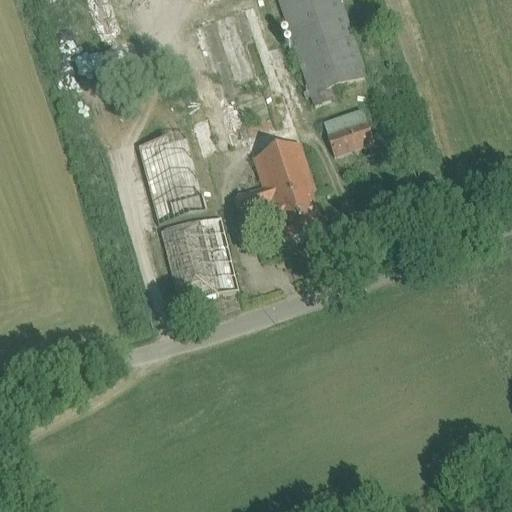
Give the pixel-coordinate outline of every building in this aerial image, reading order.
[(93,0),(104,31),(118,27),(108,0),(93,0)] [(367,81),(340,0),(279,0),(311,97),(315,109),(339,101),(337,94),(336,91),(367,81)] [(233,148),(294,127),(253,8),(192,28),(233,148)] [(144,69),(134,39),(104,49),(114,79),(144,69)] [(323,125),(328,141),(334,160),(374,147),(363,112),(323,125)] [(218,153),(207,118),(190,124),(202,159),(218,153)] [(206,212),(186,137),(139,149),(159,224),(206,212)] [(264,192),(235,202),(241,219),(275,207),(289,246),(323,234),(310,196),(316,194),(300,148),(255,164),(264,192)] [(222,222),(161,236),(180,308),(240,294),(222,222)]
